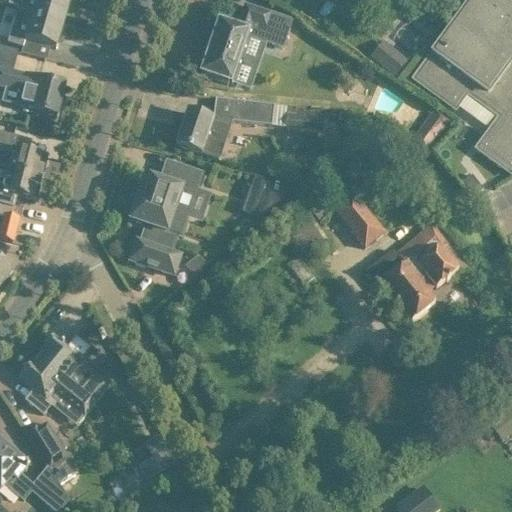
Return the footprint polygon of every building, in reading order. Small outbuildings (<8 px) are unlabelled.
[(19,0),(17,9),(18,9),(64,23),(70,0),(19,0)] [(511,0),(472,0),(413,82),(454,112),(466,96),(498,120),(475,151),(511,178),(511,176),(511,65),(511,62),(511,26),(510,26),(511,23),(511,0)] [(288,23),(264,14),(245,8),(237,30),(218,23),(200,77),(219,83),(229,87),(245,42),(277,53),(288,23)] [(55,51),(64,23),(18,9),(7,45),(23,50),(21,56),(32,58),(36,45),(55,51)] [(383,43),(369,59),(394,80),(408,65),(383,43)] [(18,109),(37,114),(56,119),(64,88),(39,81),(39,82),(0,71),(0,89),(21,95),(18,109)] [(348,101),(346,113),(362,116),(364,104),(348,101)] [(234,104),(232,123),(272,128),(274,108),(234,104)] [(433,112),(411,143),(422,150),(443,120),(433,112)] [(285,114),(284,131),(332,136),(334,119),(285,114)] [(176,148),(195,154),(219,162),(230,130),(212,124),(213,123),(187,115),(176,148)] [(340,115),(339,124),(347,125),(348,116),(340,115)] [(0,170),(7,172),(7,173),(40,181),(46,159),(27,154),(29,144),(0,136),(0,170)] [(477,157),(464,167),(485,195),(499,185),(477,157)] [(136,245),(130,264),(173,278),(179,259),(170,256),(176,238),(180,240),(202,177),(179,169),(174,183),(166,180),(163,187),(150,182),(142,206),(137,204),(131,223),(146,228),(140,246),(136,245)] [(34,203),(40,181),(7,173),(3,188),(0,187),(0,204),(13,208),(15,198),(34,203)] [(483,192),(471,178),(462,185),(473,200),(483,192)] [(250,190),(241,214),(258,221),(294,189),(255,179),(251,190),(250,190)] [(352,195),(332,212),(364,252),(384,235),(352,195)] [(0,242),(12,245),(18,221),(4,217),(3,221),(0,232),(0,242)] [(459,272),(441,249),(445,245),(431,227),(396,256),(404,267),(396,273),(380,286),(411,324),(427,311),(435,305),(428,297),(459,272)] [(196,259),(184,269),(193,280),(205,270),(196,259)] [(0,288),(12,274),(0,263),(0,288)] [(39,365),(93,408),(109,389),(87,371),(83,375),(75,368),(88,352),(76,341),(68,351),(54,339),(41,355),(45,358),(39,365)] [(84,420),(93,408),(39,365),(35,371),(31,367),(19,383),(33,394),(25,404),(44,418),(53,405),(48,401),(53,396),(84,420)] [(511,409),(489,427),(502,444),(511,436),(511,409)] [(27,437),(49,472),(68,461),(46,426),(27,437)] [(0,447),(0,491),(0,492),(3,488),(23,505),(31,495),(33,492),(31,490),(18,479),(26,470),(9,455),(0,447)] [(145,483),(173,467),(166,453),(138,469),(145,483)] [(44,490),(36,499),(50,511),(61,511),(68,504),(47,472),(37,484),(44,490)] [(421,491),(396,510),(397,511),(436,511),(437,511),(421,491)]
